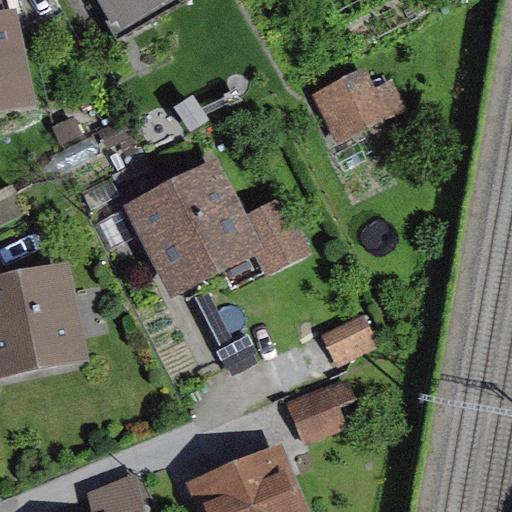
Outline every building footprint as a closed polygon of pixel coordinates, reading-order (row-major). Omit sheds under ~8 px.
[(92,0),(117,42),(187,0),(92,0)] [(15,19),(0,22),(0,124),(35,117),(15,19)] [(384,67),(311,102),(339,158),(411,122),(384,67)] [(219,167),(127,220),(179,310),(254,267),(270,295),(330,261),(294,198),(251,223),(219,167)] [(70,274),(0,287),(0,382),(88,366),(70,274)] [(294,349),(267,364),(288,401),(315,386),(294,349)] [(293,408),(309,445),(360,422),(344,386),(293,408)] [(307,511),(285,455),(193,492),(201,511),(307,511)]
